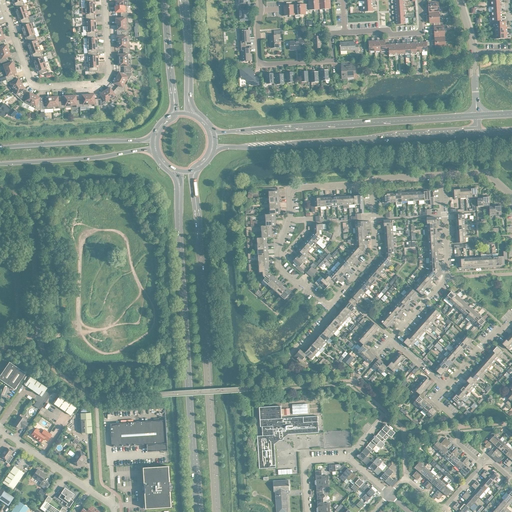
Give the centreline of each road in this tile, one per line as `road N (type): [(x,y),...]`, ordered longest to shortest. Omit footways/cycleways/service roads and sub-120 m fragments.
road 1 (secondary): [(217,511),(195,190)]
road 2 (secondary): [(179,194),(196,511)]
road 3 (secondary): [(477,115),(213,130)]
road 4 (secondary): [(215,147),(478,129)]
road 5 (residential): [(390,338),(447,275),(440,173)]
road 6 (residential): [(2,0),(36,87),(100,82),(106,64)]
road 7 (residential): [(344,30),(332,33),(326,59),(263,62),(260,8)]
road 8 (secondary): [(0,162),(153,148)]
road 9 (secondary): [(153,138),(0,145)]
road 10 (residential): [(328,304),(377,249),(373,180)]
road 11 (unclassified): [(114,511),(0,426)]
